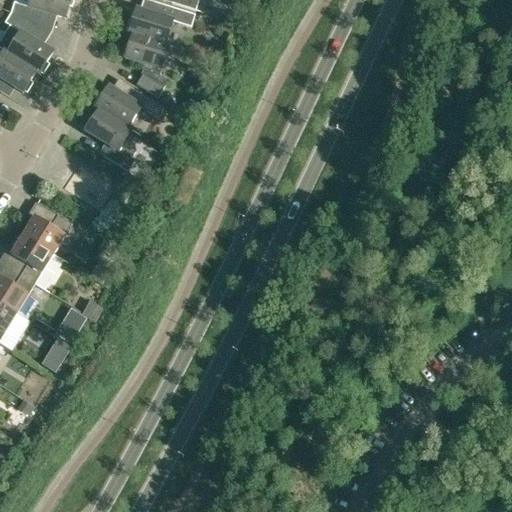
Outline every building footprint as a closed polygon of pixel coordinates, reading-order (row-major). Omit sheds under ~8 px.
[(65,20),(70,0),(15,0),(11,15),(34,25),(38,11),(65,20)] [(173,0),(171,5),(196,12),(199,0),(173,0)] [(137,11),(129,35),(169,47),(169,46),(165,45),(172,23),(191,29),(195,16),(159,5),(155,16),(137,11)] [(40,75),(53,53),(27,37),(34,25),(11,15),(5,24),(21,34),(8,54),(8,55),(40,75)] [(158,81),(169,47),(129,35),(133,36),(126,60),(146,66),(143,76),(136,86),(158,100),(166,86),(158,81)] [(0,49),(0,79),(23,94),(36,73),(39,75),(40,75),(8,55),(8,54),(0,49)] [(164,108),(139,93),(133,103),(109,88),(96,110),(131,131),(132,131),(128,129),(141,109),(158,119),(164,108)] [(104,158),(128,173),(135,162),(132,160),(136,153),(123,145),(131,131),(96,110),(99,112),(86,133),(110,147),(104,158)] [(33,221),(23,237),(53,256),(72,226),(37,204),(29,218),(33,221)] [(9,251),(0,264),(35,285),(53,256),(23,237),(13,253),(9,251)] [(99,262),(90,277),(103,284),(111,269),(104,266),(99,262)] [(27,298),(35,285),(0,264),(0,304),(17,315),(27,321),(38,304),(27,298)] [(91,302),(83,317),(89,320),(95,323),(103,309),(94,304),(91,302)] [(0,341),(17,315),(0,304),(0,341)] [(71,346),(75,339),(59,329),(55,336),(71,346)] [(39,367),(52,375),(68,350),(55,342),(39,367)] [(23,402),(18,410),(29,417),(34,409),(23,402)] [(2,448),(0,449),(0,458),(2,460),(7,460),(11,457),(11,452),(7,448),(2,448)]
